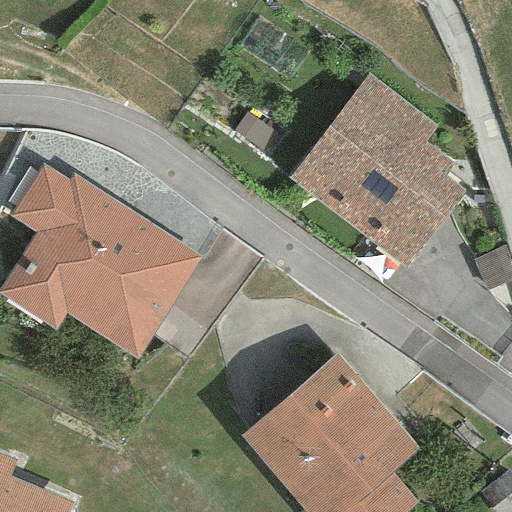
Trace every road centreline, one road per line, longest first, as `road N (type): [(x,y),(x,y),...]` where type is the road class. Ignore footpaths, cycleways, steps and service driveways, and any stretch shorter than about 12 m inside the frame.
road 1 (residential): [(511,411),(140,146),(97,126),(0,111)]
road 2 (residential): [(511,161),(463,23),(443,0)]
